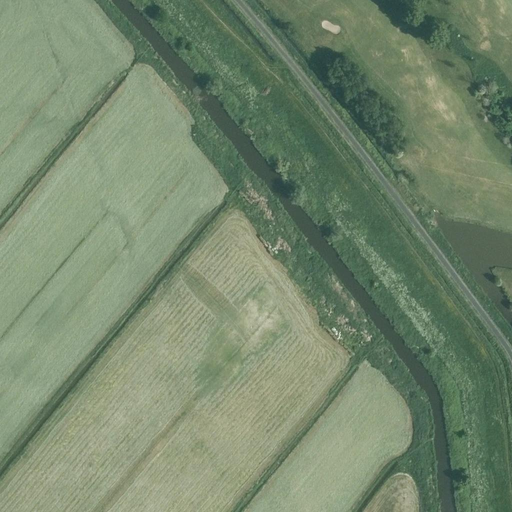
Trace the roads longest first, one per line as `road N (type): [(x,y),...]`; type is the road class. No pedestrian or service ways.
road 1 (unknown): [(475,511),(466,405),(449,364),(307,177),(156,0)]
road 2 (track): [(511,494),(489,356),(334,147),(200,0)]
